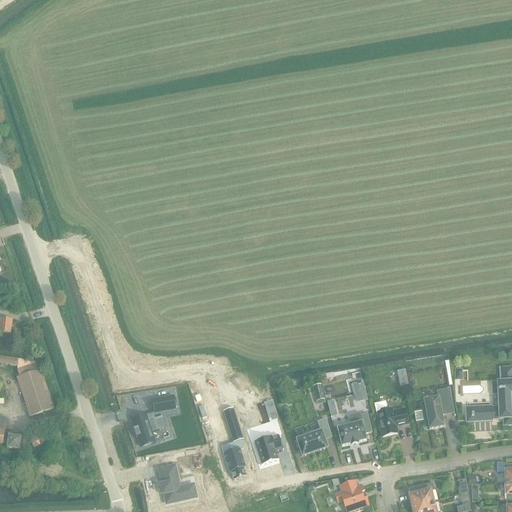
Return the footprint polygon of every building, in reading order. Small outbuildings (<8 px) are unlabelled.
[(1,319),(0,323),(0,332),(11,334),(12,320),(1,319)] [(13,329),(12,337),(21,338),(22,330),(13,329)] [(0,364),(17,366),(18,359),(0,356),(0,364)] [(511,367),(501,368),(501,383),(494,383),(494,384),(492,385),(492,393),(495,392),(495,393),(499,393),(500,408),(491,409),(491,407),(472,408),(472,409),(466,409),(467,421),(473,421),(473,422),(492,421),(491,419),(503,418),(504,425),(505,425),(505,426),(511,425),(511,410),(510,410),(509,399),(511,398),(511,367)] [(463,381),(463,370),(455,370),(455,381),(463,381)] [(53,409),(40,371),(17,378),(30,417),(53,409)] [(363,382),(353,384),(357,403),(368,400),(363,382)] [(312,387),(316,402),(325,399),(321,385),(312,387)] [(427,420),(429,430),(444,427),(441,410),(453,408),(449,389),(437,392),(438,398),(424,401),(426,411),(422,411),(424,421),(427,420)] [(154,413),(132,421),(134,429),(133,429),(136,439),(138,438),(141,448),(155,443),(152,433),(158,431),(154,420),(163,418),(163,417),(162,413),(176,410),(174,397),(152,401),(154,413)] [(273,401),(266,403),(268,409),(275,407),(273,401)] [(333,401),(327,402),(331,417),(337,416),(333,401)] [(386,403),(375,405),(377,413),(379,423),(377,423),(379,431),(381,431),(382,438),(397,434),(396,426),(400,426),(400,427),(409,425),(405,410),(393,413),(392,410),(388,411),(386,403)] [(339,429),(338,429),(342,446),(343,446),(351,444),(351,446),(357,444),(357,443),(365,441),(366,441),(364,434),(371,432),(367,415),(360,417),(359,415),(349,417),(351,424),(352,426),(339,429)] [(236,418),(226,421),(235,450),(223,454),(229,473),(231,473),(234,482),(247,478),(244,469),(246,468),(240,450),(244,449),(241,441),(243,440),(236,418)] [(302,457),(327,449),(324,440),(331,438),(325,420),(318,422),(320,430),(305,435),(306,437),(297,440),(297,442),(296,442),(297,447),(299,446),(302,457)] [(0,430),(0,443),(2,444),(2,443),(8,444),(7,448),(19,450),(21,438),(13,436),(14,432),(4,432),(4,431),(0,430)] [(272,437),(254,443),(254,444),(254,443),(261,465),(261,466),(279,461),(279,460),(278,460),(276,453),(282,450),(283,451),(279,436),(278,436),(278,437),(271,439),(271,438),(272,438),(272,437)] [(505,464),(496,464),(497,474),(505,473),(506,484),(511,483),(511,464),(505,465),(505,464)] [(175,467),(159,470),(162,485),(161,486),(163,495),(164,495),(167,504),(196,498),(194,489),(180,492),(175,467)] [(475,474),(468,475),(470,484),(477,483),(475,474)] [(466,480),(459,481),(461,495),(468,493),(466,480)] [(364,493),(362,486),(357,488),(355,482),(340,487),(342,493),(335,496),(338,504),(343,502),(346,511),(352,511),(369,507),(366,500),(363,501),(361,494),(364,493)] [(433,484),(409,490),(410,496),(409,496),(410,499),(409,499),(411,507),(412,507),(412,508),(434,502),(431,492),(434,491),(433,484)] [(217,485),(209,487),(211,500),(220,498),(217,485)] [(469,502),(468,493),(461,495),(462,503),(469,502)] [(412,509),(412,511),(436,511),(434,502),(412,508),(412,509)]
